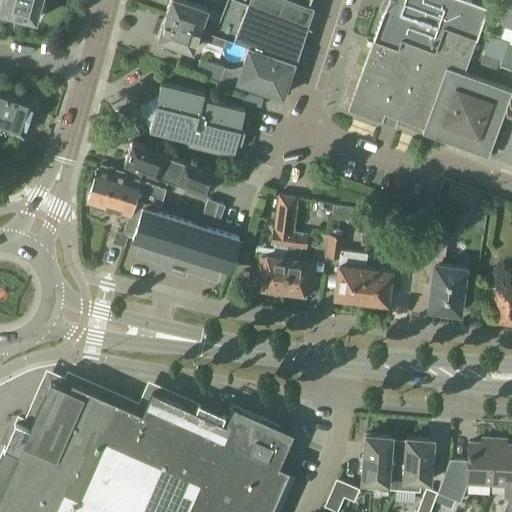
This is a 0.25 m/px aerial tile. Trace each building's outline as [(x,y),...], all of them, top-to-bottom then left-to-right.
[(0,0),(0,9),(35,19),(40,0),(0,0)] [(189,0),(169,0),(167,10),(182,15),(180,19),(194,24),(195,20),(202,22),(200,27),(215,32),(218,21),(204,16),(207,6),(189,0)] [(226,0),(218,21),(215,32),(227,36),(233,38),(233,39),(249,44),(292,59),(296,60),(297,57),(305,32),(313,6),(314,5),(315,0),(226,0)] [(488,6),(469,0),(387,0),(349,112),(383,124),(386,116),(424,129),(422,133),(488,156),(511,90),(464,73),(488,6)] [(511,0),(503,0),(496,22),(511,27),(511,0)] [(167,10),(158,37),(193,48),(197,36),(212,41),(224,46),(227,36),(215,32),(200,27),(202,22),(195,20),(194,24),(180,19),(182,15),(167,10)] [(511,42),(507,41),(499,63),(511,67),(511,42)] [(292,61),(292,59),(249,44),(241,69),(239,68),(235,69),(233,74),(224,71),(221,79),(220,83),(244,91),(247,83),(267,89),(268,85),(284,90),(293,62),(292,61)] [(224,71),(225,66),(199,57),(195,71),(221,79),(224,71)] [(187,145),(190,146),(234,156),(246,109),(203,98),(205,92),(161,81),(158,91),(144,100),(142,101),(141,104),(140,108),(142,111),(145,113),(153,115),(149,129),(185,139),(186,141),(187,145)] [(0,125),(23,133),(35,95),(0,83),(0,125)] [(179,181),(212,193),(219,173),(133,143),(126,164),(160,176),(161,172),(180,179),(179,181)] [(94,184),(156,204),(157,204),(160,204),(165,189),(152,185),(153,183),(141,180),(141,181),(126,177),(128,171),(103,163),(101,168),(99,167),(94,184)] [(442,181),(438,195),(462,202),(467,188),(442,181)] [(155,209),(156,204),(94,184),(89,200),(91,206),(103,210),(109,207),(130,214),(130,213),(139,216),(133,237),(143,240),(139,252),(165,260),(162,268),(185,275),(187,267),(216,276),(220,264),(230,267),(240,237),(155,209)] [(204,219),(216,223),(221,202),(210,198),(204,219)] [(262,253),(258,285),(261,286),(261,289),(271,291),(272,287),(280,288),(281,290),(284,290),(284,288),(288,257),(291,230),(290,229),(293,202),(276,200),(273,227),(271,243),(276,243),(274,255),(262,253)] [(331,216),(348,218),(349,205),(333,203),(331,216)] [(284,288),(284,290),(286,291),(288,289),(296,290),(296,294),(306,295),(307,291),(309,292),(313,260),(301,258),(302,246),(307,247),(308,232),(291,230),(288,257),(284,288)] [(313,231),(312,255),(325,256),(325,253),(327,232),(313,231)] [(327,232),(325,253),(336,254),(337,248),(341,248),(342,233),(327,232)] [(413,277),(433,280),(429,307),(444,309),(447,313),(455,314),(458,311),(460,312),(467,266),(444,263),(447,239),(419,236),(413,277)] [(406,264),(408,242),(392,241),(391,263),(406,264)] [(336,254),(335,268),(339,268),(335,296),(337,296),(340,299),(347,300),(350,298),(357,299),(359,300),(361,301),(366,267),(368,251),(341,248),(337,248),(336,254)] [(366,267),(361,301),(364,301),(366,300),(373,301),(375,303),(382,304),(385,302),(387,302),(392,270),(366,267)] [(111,287),(137,288),(137,270),(112,269),(111,287)] [(489,284),(487,300),(495,300),(493,315),(495,316),(497,319),(504,320),(507,317),(511,317),(511,284),(497,283),(497,284),(489,284)] [(51,379),(30,425),(17,419),(0,457),(0,511),(275,511),(294,470),(288,468),(277,463),(292,430),(234,404),(228,416),(222,413),(222,414),(199,404),(199,403),(197,402),(194,408),(171,397),(171,398),(153,390),(143,412),(85,386),(82,392),(51,379)] [(395,487),(399,437),(398,437),(398,439),(391,438),(391,434),(365,432),(362,480),(386,482),(386,486),(395,487)] [(399,437),(395,487),(419,488),(419,479),(430,480),(433,438),(407,436),(407,439),(399,439),(400,437),(399,437)] [(491,482),(494,437),(485,436),(485,441),(469,440),(468,458),(450,457),(437,490),(434,500),(451,506),(454,498),(460,500),(468,480),(491,482)] [(494,437),(491,482),(504,482),(503,497),(507,498),(501,511),(511,511),(511,442),(502,442),(503,438),(494,437)] [(337,478),(325,503),(337,508),(348,483),(337,478)] [(428,511),(434,500),(437,490),(426,486),(415,511),(428,511)]
